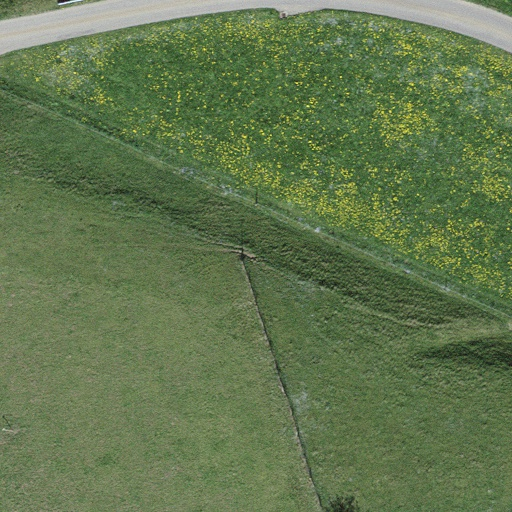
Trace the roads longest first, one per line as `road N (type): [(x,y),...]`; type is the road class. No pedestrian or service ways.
road 1 (unclassified): [(0,36),(192,0)]
road 2 (unclassified): [(396,0),(511,35)]
